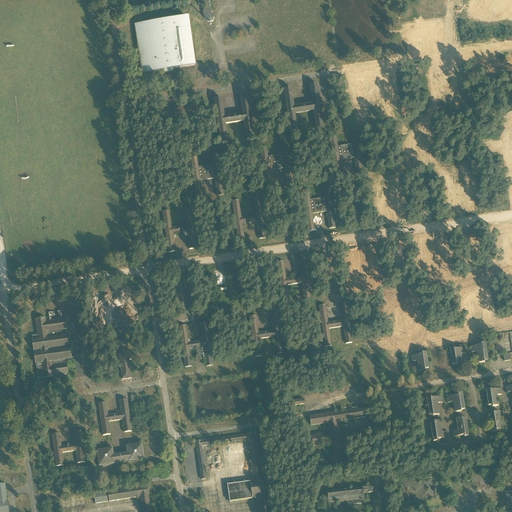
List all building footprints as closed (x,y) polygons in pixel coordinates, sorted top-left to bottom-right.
[(212,11),(209,8),(210,5),(209,4),(210,1),(208,0),(197,0),(199,1),(198,3),(200,5),(202,5),(203,7),(205,6),(207,8),(205,8),(203,13),(204,15),(203,17),(208,22),(212,22),(214,17),(211,14),(212,11)] [(497,17),(500,8),(478,0),(473,0),(471,7),(497,17)] [(135,25),(141,74),(195,67),(188,17),(135,25)] [(486,70),(511,67),(511,58),(481,63),(482,70),(486,70)] [(454,110),(461,109),(455,67),(448,68),(450,86),(436,87),(434,70),(427,71),(430,99),(431,99),(433,112),(440,111),(438,94),(451,92),(454,110)] [(384,119),(392,118),(386,73),(378,74),(381,93),(363,95),(361,77),(352,78),(358,122),(367,121),(365,103),(382,100),(384,119)] [(283,89),(290,133),(298,132),(295,114),(314,111),(317,129),(324,128),(317,84),(310,85),(313,104),(294,106),(291,88),(283,89)] [(214,99),(221,143),(228,142),(226,124),(243,122),(246,140),(255,138),(248,94),(239,95),(242,114),(224,117),(222,98),(214,99)] [(412,167),(410,150),(423,148),(425,163),(428,162),(427,150),(431,150),(427,123),(420,124),(421,134),(401,137),(405,168),(412,167)] [(331,137),(337,178),(343,177),(341,161),(354,159),(356,175),(363,174),(357,134),(350,135),(352,145),(339,147),(337,136),(331,137)] [(484,158),(493,157),(492,141),(483,142),(484,158)] [(260,148),(266,188),(273,187),(270,171),(285,169),(287,185),(294,184),(288,144),(281,145),(283,155),(268,157),(267,147),(260,148)] [(190,158),(196,199),(204,198),(201,181),(215,179),(217,196),(224,195),(218,154),(211,155),(213,166),(199,168),(198,157),(190,158)] [(449,169),(442,170),(447,211),(454,210),(452,193),(466,191),(468,208),(475,207),(470,166),(462,167),(465,184),(451,186),(449,169)] [(393,178),(394,188),(380,189),(379,180),(373,180),(376,204),(396,201),(398,218),(402,218),(401,211),(404,211),(400,177),(393,178)] [(302,190),(308,231),(315,230),(313,214),(327,212),(329,228),(336,227),(331,186),(323,187),(325,198),(311,200),(309,189),(302,190)] [(232,200),(237,241),(245,240),(243,224),(257,222),(259,238),(265,237),(260,198),(253,199),(255,215),(242,217),(239,199),(232,200)] [(162,210),(168,251),(175,250),(173,234),(187,231),(190,248),(198,247),(192,206),(184,207),(186,225),(172,227),(170,209),(162,210)] [(437,239),(439,256),(426,257),(424,241),(417,242),(422,283),(429,282),(427,264),(441,263),(443,278),(449,278),(445,245),(442,246),(441,239),(437,239)] [(369,266),(356,268),(354,251),(347,252),(351,293),(360,292),(358,275),(371,273),(373,289),(379,288),(375,248),(367,249),(369,266)] [(277,263),(283,302),(290,301),(288,285),(302,283),(304,299),(311,298),(305,259),(299,260),(301,276),(287,279),(284,262),(277,263)] [(485,323),(491,322),(486,281),(479,282),(481,300),(468,301),(466,285),(460,285),(464,322),(471,322),(469,308),(483,306),(485,323)] [(399,318),(413,316),(415,333),(420,333),(417,309),(398,312),(396,295),(389,296),(394,336),(401,335),(399,318)] [(319,306),(325,347),(331,346),(329,329),(343,327),(346,343),(353,342),(347,302),(340,303),(342,320),(328,323),(325,305),(319,306)] [(250,316),(256,356),(264,355),(261,339),(275,337),(278,353),(284,352),(278,312),(272,313),(274,330),(260,332),(258,315),(250,316)] [(36,364),(39,383),(43,383),(43,378),(44,378),(44,379),(49,378),(50,382),(52,381),(52,377),(53,377),(68,375),(66,364),(67,364),(66,360),(71,359),(68,334),(63,335),(62,330),(67,329),(66,319),(55,321),(55,319),(53,319),(54,321),(51,321),(50,321),(45,322),(45,318),(40,319),(40,318),(39,318),(39,319),(35,320),(38,336),(32,337),(33,339),(32,339),(36,364)] [(178,327),(184,367),(191,366),(189,350),(197,348),(198,356),(195,357),(196,360),(205,358),(206,367),(213,366),(206,323),(200,324),(202,341),(188,343),(185,326),(178,327)] [(120,366),(122,380),(132,378),(129,360),(131,360),(131,357),(129,358),(126,340),(117,341),(119,354),(121,366),(120,366)] [(476,351),(478,362),(488,360),(485,344),(472,346),(473,352),(476,351)] [(450,350),(452,366),(462,364),(460,354),(464,353),(463,348),(450,350)] [(417,361),(418,371),(428,369),(426,354),(412,356),(413,362),(417,361)] [(492,406),(492,407),(498,406),(497,396),(502,395),(501,389),(490,391),(490,389),(486,390),(488,406),(492,406)] [(453,402),(455,413),(461,412),(461,410),(465,410),(462,393),(458,394),(458,395),(447,397),(448,403),(453,402)] [(433,415),(433,416),(439,415),(437,404),(442,403),(441,397),(431,398),(431,397),(426,398),(429,415),(433,415)] [(98,404),(103,436),(110,435),(109,422),(122,420),(124,433),(131,432),(127,400),(119,401),(121,414),(108,416),(106,403),(98,404)] [(348,429),(343,430),(339,431),(337,422),(345,421),(345,426),(349,425),(348,420),(365,417),(363,406),(362,406),(362,404),(360,404),(361,406),(356,407),(354,408),(355,410),(352,410),(352,408),(350,408),(350,410),(332,413),(332,410),(331,411),(331,412),(331,413),(330,413),(309,416),(311,426),(328,423),(330,437),(326,437),(326,433),(311,435),(313,446),(327,444),(327,440),(330,440),(335,468),(344,466),(341,443),(359,440),(358,431),(348,432),(348,429)] [(490,415),(492,433),(496,432),(496,431),(507,429),(506,423),(501,424),(499,412),(493,413),(493,414),(490,415)] [(453,431),(454,437),(464,436),(464,437),(469,436),(466,419),(462,419),(462,418),(456,419),(457,430),(453,431)] [(430,424),(433,442),(437,441),(437,440),(448,438),(447,432),(442,433),(440,421),(434,422),(434,423),(430,424)] [(52,435),(56,467),(64,466),(62,453),(76,451),(78,464),(85,463),(80,431),(73,432),(75,445),(61,447),(59,434),(52,435)] [(266,511),(264,497),(265,497),(262,480),(255,433),(247,435),(201,441),(196,442),(197,452),(198,452),(202,480),(206,480),(204,466),(206,466),(203,451),(202,451),(202,447),(248,440),(248,441),(248,444),(253,482),(227,485),(228,492),(226,492),(226,496),(229,496),(229,502),(256,498),(257,511),(266,511)] [(96,451),(99,467),(115,464),(114,463),(128,461),(128,462),(144,460),(142,444),(126,447),(127,452),(129,451),(129,453),(127,453),(113,455),(111,455),(111,454),(113,454),(112,449),(96,451)] [(0,511),(8,511),(9,510),(8,505),(6,490),(5,485),(0,485),(0,511)] [(328,505),(328,510),(367,506),(367,500),(366,495),(366,493),(373,493),(372,485),(326,491),(326,493),(328,505)] [(140,497),(141,511),(150,511),(147,486),(94,494),(95,504),(108,502),(108,501),(109,501),(109,502),(140,497)]
